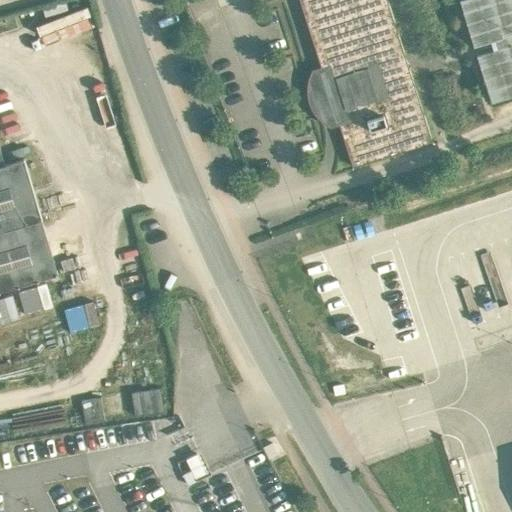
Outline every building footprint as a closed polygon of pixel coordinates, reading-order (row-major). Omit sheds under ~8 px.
[(432,141),(387,0),(299,0),(321,66),(313,68),(307,75),(305,84),(305,93),(307,102),(311,111),(317,117),(323,123),(332,127),(340,125),(353,166),(432,141)] [(489,98),(511,92),(511,0),(458,0),(471,48),(475,47),(489,98)] [(0,290),(38,279),(21,223),(41,218),(23,157),(4,162),(0,148),(0,290)] [(18,314),(53,304),(47,281),(12,291),(18,314)] [(0,292),(0,319),(17,315),(10,290),(0,292)] [(194,454),(206,476),(213,472),(202,450),(194,454)] [(191,469),(183,474),(188,484),(206,476),(194,454),(186,458),(191,469)]
